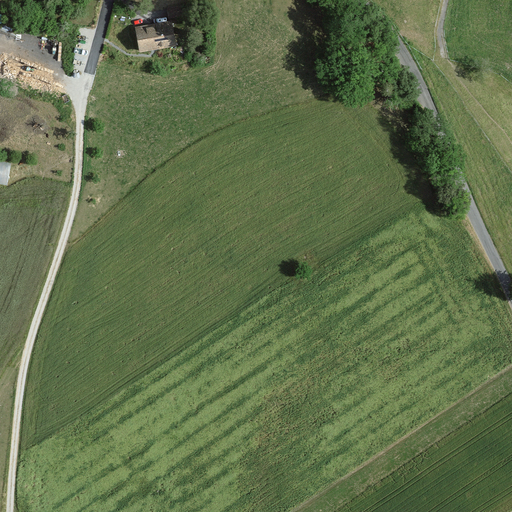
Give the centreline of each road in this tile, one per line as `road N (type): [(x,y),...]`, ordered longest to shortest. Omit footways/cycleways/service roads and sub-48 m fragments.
road 1 (track): [(93,51),(75,194),(20,374),(11,511)]
road 2 (unclassified): [(352,0),(408,63),(511,292)]
